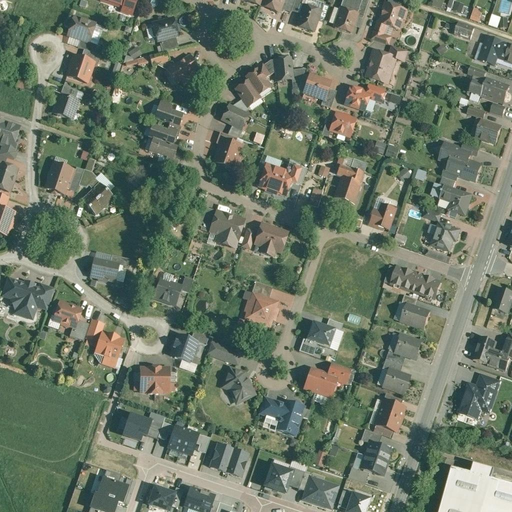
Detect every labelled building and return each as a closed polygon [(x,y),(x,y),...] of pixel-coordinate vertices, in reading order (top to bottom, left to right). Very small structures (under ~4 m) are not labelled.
[(102,0),(103,1),(124,8),(125,9),(127,0),(102,0)] [(127,0),(125,9),(124,8),(123,12),(132,16),(137,0),(127,0)] [(263,0),(261,7),(279,14),(281,10),(284,0),(263,0)] [(284,0),(281,10),(291,14),(291,12),(295,0),(284,0)] [(295,0),(291,12),(298,14),(303,0),(295,0)] [(361,2),(356,0),(343,0),(340,10),(341,10),(335,29),(351,34),(356,18),(357,15),(361,4),(361,2)] [(455,1),(452,0),(449,0),(447,8),(452,10),(455,1)] [(446,5),(434,1),(432,7),(444,11),(446,5)] [(361,4),(357,15),(356,18),(363,20),(367,6),(361,4)] [(408,12),(387,5),(380,23),(378,22),(374,33),(375,33),(381,35),(382,35),(385,25),(399,30),(403,19),(406,20),(408,12)] [(470,7),(462,5),(459,13),(467,16),(470,7)] [(321,13),(304,7),(296,28),(313,33),(321,13)] [(499,20),(492,17),(489,26),(496,28),(499,20)] [(95,25),(74,18),(68,37),(80,41),(89,44),(95,25)] [(173,20),(153,25),(158,43),(160,42),(176,38),(178,37),(173,20)] [(473,29),(459,24),(455,36),(469,41),(473,29)] [(392,39),(382,35),(381,35),(375,33),(373,40),(389,46),(392,39)] [(176,38),(160,42),(163,54),(167,53),(179,50),(176,38)] [(502,44),(488,39),(480,62),(494,67),(497,59),(505,62),(510,48),(502,45),(502,44)] [(89,44),(80,41),(78,49),(84,51),(95,55),(97,47),(89,44)] [(443,46),(437,50),(440,56),(447,51),(443,46)] [(409,53),(392,47),(388,57),(396,59),(396,60),(405,63),(409,53)] [(136,49),(129,54),(133,61),(140,56),(136,49)] [(95,55),(84,51),(81,60),(94,64),(94,65),(98,66),(101,57),(95,55)] [(388,57),(375,52),(367,78),(369,79),(371,81),(374,82),(376,81),(384,84),(386,83),(389,76),(390,76),(396,60),(396,59),(388,57)] [(163,54),(150,57),(152,68),(170,63),(167,53),(163,54)] [(81,60),(74,57),(67,78),(84,83),(86,77),(91,75),(94,65),(94,64),(81,60)] [(191,57),(166,71),(167,72),(164,74),(168,80),(171,79),(175,86),(182,82),(184,86),(195,79),(193,75),(200,71),(191,57)] [(290,59),(275,61),(276,72),(278,83),(278,81),(292,79),(291,71),(290,59)] [(271,61),(262,67),(269,77),(276,72),(275,61),(271,61)] [(258,70),(246,78),(248,82),(258,97),(270,88),(265,80),(269,77),(262,67),(258,70)] [(486,74),(470,68),(468,75),(483,81),(486,74)] [(291,71),(292,79),(292,83),(301,82),(306,70),(291,71)] [(330,84),(310,77),(304,94),(323,100),(324,100),(328,90),(330,84)] [(503,85),(487,80),(484,89),(481,97),(504,105),(508,91),(502,89),(503,85)] [(248,82),(236,90),(243,100),(247,107),(248,106),(249,108),(261,100),(258,97),(248,82)] [(386,92),(369,86),(366,94),(370,95),(368,100),(382,104),(386,92)] [(474,86),(472,94),(481,97),(484,89),(474,86)] [(78,92),(64,87),(61,94),(76,99),(78,92)] [(357,91),(351,89),(346,105),(364,111),(368,100),(370,95),(366,94),(364,93),(364,91),(358,89),(357,91)] [(337,93),(328,90),(324,100),(323,100),(321,106),(331,110),(337,93)] [(401,98),(392,95),(389,105),(398,108),(401,98)] [(78,103),(62,97),(60,103),(58,103),(54,115),(56,116),(57,117),(60,118),(61,117),(69,120),(73,110),(75,111),(78,103)] [(243,100),(231,108),(243,115),(250,110),(249,108),(248,106),(247,107),(243,100)] [(173,105),(161,101),(159,108),(161,109),(161,108),(170,111),(173,105)] [(506,109),(494,104),(491,114),(503,119),(506,109)] [(231,108),(229,107),(222,121),(233,126),(240,130),(240,129),(242,130),(248,117),(243,115),(231,108)] [(170,111),(161,108),(161,109),(157,120),(155,119),(155,120),(170,125),(181,129),(181,128),(179,128),(184,116),(170,111)] [(486,114),(470,108),(468,115),(483,120),(486,114)] [(349,118),(343,116),(343,117),(336,115),(334,121),(331,132),(349,138),(355,121),(349,119),(349,118)] [(328,119),(322,136),(329,138),(331,132),(334,121),(328,119)] [(0,122),(0,144),(6,147),(15,150),(17,143),(15,142),(19,129),(0,122)] [(501,128),(482,122),(477,138),(496,145),(501,128)] [(181,129),(170,125),(168,131),(167,132),(177,135),(179,136),(181,129)] [(168,131),(152,126),(152,127),(154,128),(150,139),(148,138),(148,139),(178,149),(178,148),(177,148),(171,146),(173,141),(175,141),(177,135),(167,132),(168,131)] [(240,130),(233,126),(228,136),(237,140),(239,140),(244,131),(242,130),(240,129),(240,130)] [(228,136),(220,134),(216,145),(220,146),(223,147),(225,142),(235,145),(237,140),(228,136)] [(250,143),(259,146),(262,137),(254,134),(250,143)] [(178,149),(148,139),(155,141),(151,153),(149,152),(149,153),(167,159),(167,158),(174,161),(176,154),(174,154),(176,148),(177,149),(178,149)] [(225,142),(223,147),(220,146),(214,163),(233,170),(241,147),(235,145),(225,142)] [(387,146),(379,143),(376,153),(383,155),(387,146)] [(463,151),(445,145),(440,161),(447,164),(451,162),(454,163),(450,173),(450,174),(458,177),(476,183),(479,176),(478,176),(481,167),(469,163),(471,156),(472,154),(463,151)] [(479,150),(465,145),(463,151),(472,154),(471,156),(477,158),(479,150)] [(15,150),(6,147),(3,157),(7,159),(14,161),(16,154),(14,153),(15,150)] [(174,161),(167,158),(167,159),(165,165),(176,169),(178,162),(174,161)] [(351,170),(336,166),(334,171),(333,175),(341,178),(334,198),(352,204),(366,166),(354,161),(351,170)] [(5,166),(0,164),(0,190),(9,193),(17,170),(5,166)] [(72,171),(54,165),(51,173),(49,174),(48,178),(49,180),(46,189),(64,196),(66,190),(72,171)] [(291,175),(263,166),(257,188),(264,190),(264,191),(275,195),(276,193),(284,196),(288,182),(291,175)] [(329,169),(321,166),(317,178),(321,180),(325,181),(328,173),(329,169)] [(297,185),(302,169),(293,167),(291,175),(288,182),(297,185)] [(396,176),(403,183),(410,175),(404,168),(396,176)] [(84,171),(77,169),(75,172),(69,191),(76,194),(79,187),(84,171)] [(416,170),(412,179),(422,182),(425,173),(416,170)] [(72,171),(66,190),(69,191),(75,172),(72,171)] [(92,174),(84,171),(79,187),(87,189),(96,180),(97,179),(92,174)] [(450,173),(445,172),(443,178),(456,183),(458,177),(450,174),(450,173)] [(456,183),(443,178),(440,186),(444,188),(445,187),(453,190),(456,183)] [(96,180),(89,187),(93,192),(82,203),(96,217),(103,210),(107,210),(107,206),(114,199),(96,180)] [(453,190),(445,187),(444,188),(441,199),(452,203),(449,210),(465,215),(471,196),(453,190)] [(313,189),(309,199),(316,201),(320,192),(313,189)] [(8,200),(0,196),(0,209),(5,211),(8,200)] [(316,201),(309,199),(307,205),(317,209),(319,202),(316,201)] [(389,208),(382,206),(380,213),(381,213),(376,226),(389,231),(397,209),(390,207),(389,208)] [(5,211),(0,209),(0,234),(7,237),(9,230),(10,230),(11,227),(10,226),(14,214),(5,211)] [(217,214),(203,209),(197,226),(203,228),(202,231),(211,234),(217,214)] [(342,213),(336,210),(333,219),(339,221),(342,213)] [(363,219),(342,211),(342,213),(339,221),(360,228),(363,219)] [(375,211),(369,226),(375,228),(376,226),(381,213),(380,213),(375,211)] [(441,216),(426,211),(424,217),(439,222),(441,216)] [(244,222),(217,214),(211,234),(218,236),(216,244),(235,250),(244,222)] [(459,232),(440,225),(432,247),(449,253),(453,241),(456,242),(459,232)] [(288,235),(262,226),(256,245),(263,247),(261,254),(272,258),(274,251),(282,253),(288,235)] [(256,233),(248,231),(242,248),(250,250),(256,233)] [(448,263),(449,257),(426,252),(424,258),(448,263)] [(130,260),(112,257),(111,264),(119,266),(119,267),(128,269),(130,260)] [(111,264),(95,261),(91,278),(98,280),(100,282),(105,283),(108,282),(115,283),(119,267),(119,266),(111,264)] [(397,269),(390,267),(385,283),(392,285),(397,269)] [(422,279),(415,276),(397,269),(392,285),(435,300),(441,284),(423,278),(422,279)] [(174,277),(166,274),(164,275),(162,281),(171,285),(174,277)] [(193,281),(185,278),(181,288),(181,291),(189,294),(193,281)] [(39,291),(22,285),(21,283),(19,284),(17,283),(16,283),(15,281),(14,282),(13,282),(9,281),(4,297),(20,302),(16,315),(25,317),(25,315),(33,317),(37,304),(41,292),(39,291)] [(162,281),(161,281),(154,299),(175,306),(181,291),(181,288),(171,285),(162,281)] [(273,289),(256,283),(252,295),(253,295),(269,300),(273,289)] [(54,290),(41,286),(39,291),(41,292),(37,304),(47,307),(45,314),(46,315),(54,290)] [(511,294),(500,290),(493,310),(507,315),(509,309),(511,300),(511,294)] [(269,300),(253,295),(250,303),(248,302),(244,313),(253,316),(250,325),(262,329),(262,327),(270,329),(273,322),(275,323),(279,311),(273,309),(271,305),(272,301),(269,300)] [(417,300),(405,296),(402,305),(407,307),(407,305),(414,308),(417,300)] [(71,307),(70,307),(60,304),(58,308),(57,307),(55,308),(53,315),(53,317),(55,317),(54,322),(69,328),(70,327),(73,328),(77,329),(79,322),(79,320),(82,311),(75,309),(74,308),(71,307)] [(414,308),(407,305),(407,307),(401,323),(425,331),(431,313),(414,308)] [(327,321),(325,328),(333,331),(339,333),(342,325),(327,321)] [(90,326),(79,322),(77,329),(73,328),(70,338),(84,343),(90,326)] [(103,326),(93,322),(87,339),(98,343),(103,326)] [(310,324),(305,341),(316,345),(327,348),(333,331),(325,328),(310,324)] [(209,337),(194,332),(191,341),(197,343),(197,344),(206,347),(209,337)] [(496,343),(481,338),(473,361),(506,372),(511,356),(511,334),(510,334),(503,355),(493,352),(496,343)] [(118,340),(107,336),(107,337),(102,335),(97,352),(105,355),(104,357),(117,361),(123,342),(118,341),(118,340)] [(421,343),(401,336),(395,353),(395,354),(406,357),(415,360),(421,343)] [(191,341),(178,337),(173,352),(177,353),(175,359),(190,364),(197,344),(197,343),(191,341)] [(316,345),(305,341),(302,340),(298,352),(312,357),(316,345)] [(241,354),(211,344),(208,355),(237,366),(241,354)] [(406,357),(395,354),(395,353),(389,351),(386,360),(403,366),(406,357)] [(403,366),(386,360),(383,370),(389,372),(389,371),(400,375),(403,366)] [(351,371),(332,364),(328,376),(337,379),(336,382),(346,385),(351,371)] [(155,369),(143,369),(141,371),(141,384),(141,392),(141,394),(148,394),(148,395),(155,395),(155,369)] [(167,369),(155,369),(155,395),(162,395),(162,394),(169,394),(169,393),(169,385),(169,371),(167,369)] [(244,375),(230,370),(224,388),(232,391),(234,395),(233,397),(237,404),(254,396),(244,375)] [(328,376),(312,370),(305,390),(330,399),(332,393),(334,393),(336,389),(334,388),(336,382),(337,379),(328,376)] [(351,371),(346,385),(351,387),(356,372),(351,371)] [(400,375),(389,371),(389,372),(384,389),(403,395),(409,378),(400,375)] [(499,384),(485,379),(481,390),(495,395),(499,384)] [(481,390),(469,386),(460,414),(477,420),(481,410),(489,413),(491,407),(495,395),(481,390)] [(403,401),(386,395),(383,402),(400,408),(403,401)] [(311,403),(324,405),(325,399),(312,397),(311,403)] [(284,406),(266,400),(261,415),(280,421),(284,406)] [(400,408),(383,402),(379,414),(400,421),(404,409),(400,408)] [(291,405),(291,407),(285,405),(280,421),(277,431),(294,437),(301,418),(303,410),(304,409),(291,405)] [(310,412),(303,410),(301,418),(308,420),(310,412)] [(400,421),(379,414),(375,427),(396,434),(400,421)] [(129,416),(122,438),(140,444),(142,438),(146,439),(146,438),(151,423),(150,423),(129,416)] [(158,439),(163,424),(151,420),(150,423),(151,423),(146,438),(157,442),(158,439)] [(171,437),(174,428),(163,424),(158,439),(166,442),(167,436),(171,437)] [(171,437),(167,450),(191,458),(196,445),(199,436),(199,435),(175,427),(174,428),(171,437)] [(382,437),(365,431),(361,442),(369,445),(370,444),(378,447),(382,437)] [(210,440),(199,436),(196,445),(199,446),(197,453),(205,455),(210,440)] [(378,447),(370,444),(369,445),(365,457),(387,465),(391,452),(378,447)] [(217,445),(209,470),(225,475),(233,451),(217,445)] [(329,447),(327,454),(334,456),(336,450),(329,447)] [(249,456),(233,451),(225,475),(241,480),(249,456)] [(327,454),(321,452),(316,466),(322,468),(327,454)] [(387,465),(365,457),(361,470),(383,477),(387,465)] [(288,472),(270,466),(262,488),(286,496),(289,487),(293,473),(288,472)] [(495,472),(474,466),(472,475),(492,481),(495,472)] [(298,490),(304,473),(289,468),(288,472),(293,473),(289,487),(298,490)] [(369,475),(352,469),(348,480),(365,485),(369,475)] [(472,475),(452,470),(440,511),(511,511),(511,486),(492,481),(472,475)] [(106,472),(103,480),(118,485),(121,477),(106,472)] [(298,490),(304,492),(309,478),(311,478),(312,476),(304,473),(298,490)] [(304,492),(301,502),(331,511),(339,488),(311,478),(309,478),(304,492)] [(89,508),(89,511),(92,511),(114,511),(117,505),(122,507),(128,489),(118,485),(103,480),(102,480),(97,496),(94,495),(91,494),(87,507),(89,508)] [(154,488),(147,507),(161,511),(169,511),(171,507),(176,495),(174,494),(154,488)] [(189,489),(183,509),(191,511),(210,511),(213,502),(215,497),(189,489)] [(175,490),(174,494),(176,495),(171,507),(177,509),(183,492),(175,490)] [(346,511),(351,495),(342,492),(337,508),(346,511)] [(346,511),(345,511),(365,511),(370,500),(351,494),(351,495),(346,511)] [(216,511),(219,504),(213,502),(210,511),(216,511)]
